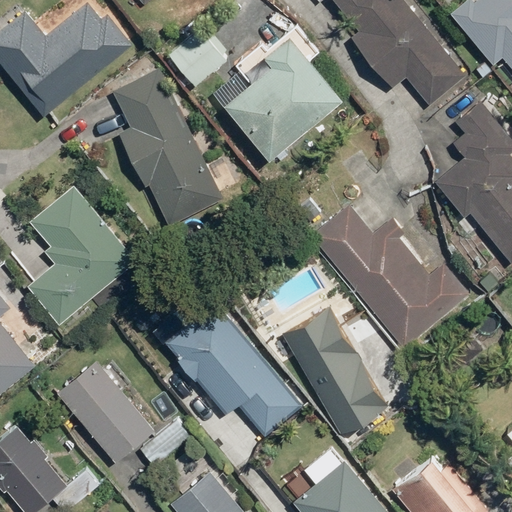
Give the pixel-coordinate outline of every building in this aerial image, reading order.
[(102,16),(89,0),(86,0),(46,32),(26,7),(0,27),(0,56),(44,113),(127,46),(133,41),(108,11),(102,16)] [(337,0),(360,27),(352,33),(394,84),(406,74),(430,103),(467,72),(407,0),(337,0)] [(511,0),(462,0),(451,9),(493,61),(503,53),(511,64),(511,0)] [(250,78),(225,99),(270,154),(344,94),(311,54),(321,47),(298,19),(268,44),(263,37),(235,60),(250,78)] [(198,84),(227,59),(199,27),(171,52),(198,84)] [(170,221),(224,194),(160,63),(107,89),(125,125),(119,128),(145,184),(151,181),(170,221)] [(471,210),(511,259),(511,152),(511,151),(511,149),(511,134),(481,97),(456,117),(465,129),(454,138),(466,152),(436,177),(466,214),(471,210)] [(137,257),(74,181),(31,217),(51,241),(45,246),(55,259),(29,281),(61,320),(137,257)] [(348,200),(311,229),(405,345),(471,292),(445,260),(431,271),(401,235),(406,231),(393,214),(373,230),(348,200)] [(184,321),(166,336),(180,354),(178,356),(196,378),(198,376),(227,411),(239,401),(265,434),(304,403),(215,296),(213,298),(202,285),(174,308),(184,321)] [(0,390),(35,364),(0,319),(0,314),(11,306),(0,291),(0,390)] [(330,301),(282,328),(341,431),(389,403),(330,301)] [(155,427),(96,355),(58,387),(117,458),(155,427)] [(177,417),(141,446),(155,463),(191,433),(177,417)] [(18,420),(0,435),(0,484),(4,489),(7,486),(27,511),(32,511),(69,480),(48,455),(50,453),(35,435),(33,437),(18,420)] [(433,453),(393,485),(415,511),(482,511),(489,507),(450,459),(443,465),(433,453)] [(391,511),(345,455),(294,497),(305,511),(391,511)] [(248,511),(211,466),(172,497),(184,511),(248,511)]
